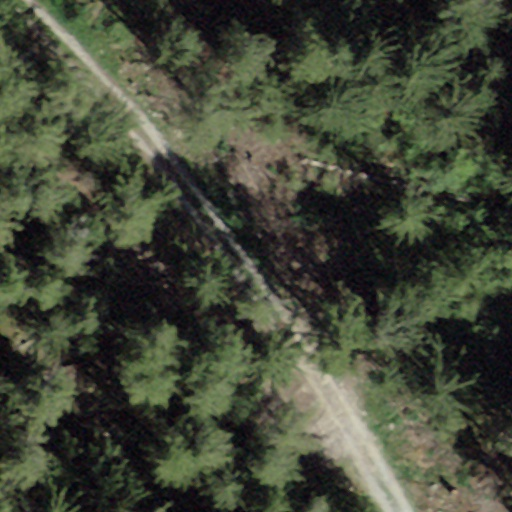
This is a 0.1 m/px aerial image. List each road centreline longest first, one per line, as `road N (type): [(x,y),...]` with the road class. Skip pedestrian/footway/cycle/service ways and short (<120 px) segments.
road 1 (track): [(24,0),(105,77),(336,404)]
road 2 (track): [(0,154),(80,201),(177,286),(280,409),(294,415),(336,404)]
road 3 (track): [(336,404),(400,511)]
